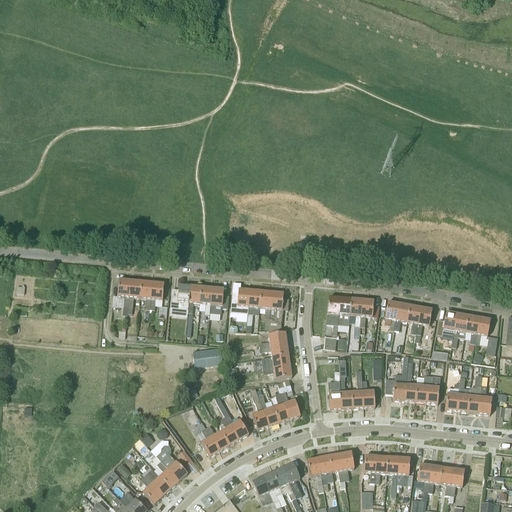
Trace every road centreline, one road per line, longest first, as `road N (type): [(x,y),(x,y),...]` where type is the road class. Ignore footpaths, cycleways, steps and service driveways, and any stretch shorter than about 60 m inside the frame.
road 1 (residential): [(306,278),(0,252)]
road 2 (residential): [(306,278),(511,308)]
road 3 (residential): [(511,446),(390,433),(318,436)]
road 4 (residential): [(318,436),(303,337),(306,278)]
road 5 (residential): [(318,436),(266,453),(181,511)]
